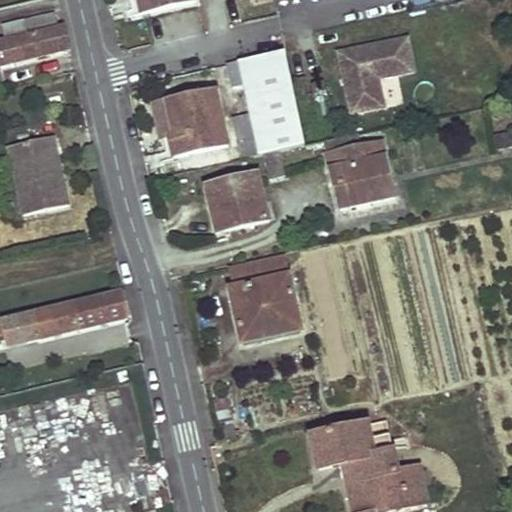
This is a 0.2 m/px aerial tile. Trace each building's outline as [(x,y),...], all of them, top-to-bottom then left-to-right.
[(195,2),(194,0),(137,0),(141,15),(195,2)] [(24,22),(27,37),(0,43),(0,82),(1,82),(0,72),(0,67),(70,51),(65,27),(57,29),(55,15),(24,22)] [(408,41),(340,55),(353,117),(386,110),(380,81),(415,74),(408,41)] [(306,148),(286,53),(228,66),(233,88),(246,86),(252,115),(233,119),(240,162),(265,157),(281,153),(306,148)] [(313,85),(316,101),(328,98),(325,83),(313,85)] [(229,148),(217,94),(167,105),(174,138),(169,139),(173,159),(229,148)] [(174,138),(167,105),(156,107),(162,141),(169,139),(174,138)] [(511,149),(511,135),(494,139),(496,154),(511,149)] [(361,149),(358,136),(324,144),(327,157),(361,149)] [(59,155),(56,137),(8,148),(24,216),(70,207),(64,179),(57,181),(52,156),(59,155)] [(440,137),(423,142),(429,165),(446,160),(440,137)] [(394,199),(382,145),(361,149),(327,157),(339,211),(394,199)] [(286,178),(281,153),(265,157),(270,181),(286,178)] [(59,155),(52,156),(57,181),(64,179),(59,155)] [(269,223),(259,176),(206,188),(211,211),(220,209),(225,233),(269,223)] [(225,233),(220,209),(211,211),(217,235),(225,233)] [(300,332),(285,259),(230,270),(234,291),(231,292),(241,340),(273,333),(274,337),(300,332)] [(0,349),(131,319),(125,294),(0,322),(0,349)] [(312,437),(320,471),(344,465),(354,511),(395,511),(427,505),(419,470),(398,474),(393,453),(374,457),(371,441),(390,437),(386,421),(312,437)] [(236,440),(233,426),(224,427),(227,441),(236,440)] [(393,453),(390,437),(371,441),(374,457),(393,453)]
